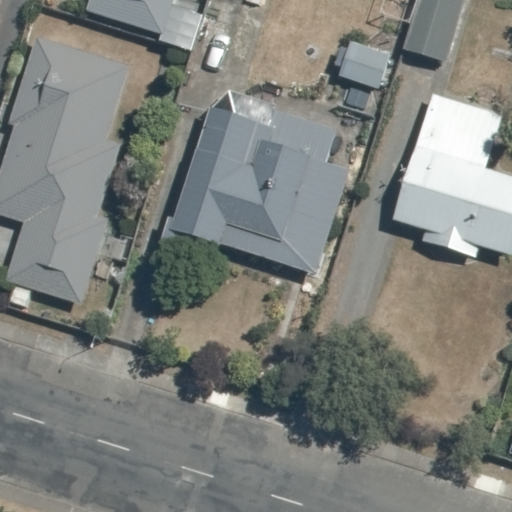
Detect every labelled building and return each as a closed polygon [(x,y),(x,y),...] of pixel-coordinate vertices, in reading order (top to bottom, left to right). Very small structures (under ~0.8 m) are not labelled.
[(95,0),(92,17),(169,37),(178,0),(95,0)] [(469,0),(414,0),(399,49),(449,64),(469,0)] [(132,64),(34,41),(0,189),(0,216),(28,223),(13,287),(92,305),(127,153),(113,149),(132,64)] [(480,259),(484,246),(511,254),(511,177),(489,171),(505,117),(436,96),(399,220),(433,230),(429,244),(480,259)] [(243,100),(238,116),(218,110),(180,234),(318,276),(361,136),(243,100)]
